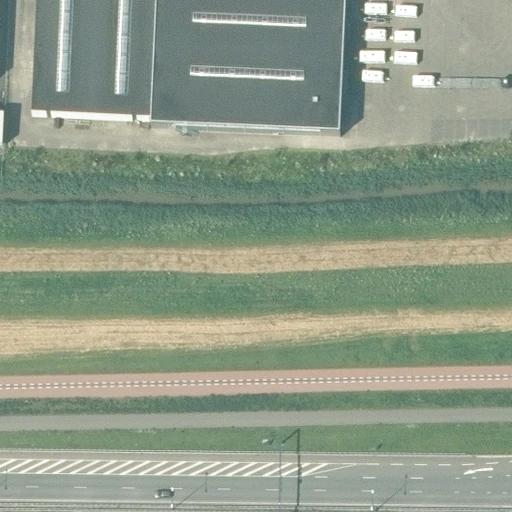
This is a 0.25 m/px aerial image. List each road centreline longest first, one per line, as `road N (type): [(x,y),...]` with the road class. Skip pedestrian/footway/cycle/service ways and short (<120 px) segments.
road 1 (unclassified): [(0,389),(511,377)]
road 2 (primary): [(511,492),(0,486)]
